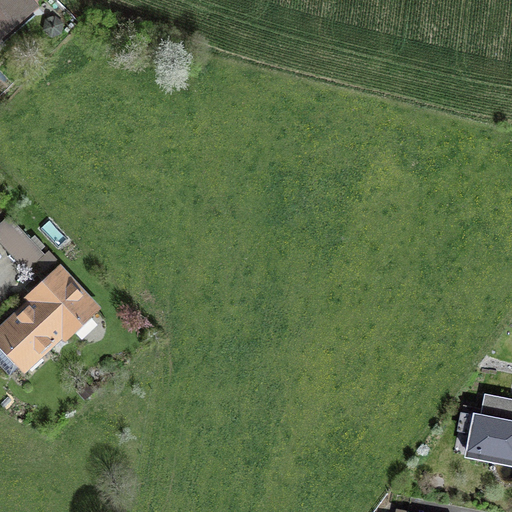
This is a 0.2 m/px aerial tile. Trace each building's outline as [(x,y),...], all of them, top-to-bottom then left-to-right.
[(0,0),(0,30),(27,7),(25,5),(30,0),(0,0)] [(8,217),(0,224),(0,239),(28,269),(43,254),(8,217)] [(31,298),(34,301),(62,331),(65,334),(93,308),(59,271),(31,298)] [(57,335),(62,331),(34,301),(0,333),(0,339),(24,366),(57,335)] [(481,409),(511,415),(511,398),(484,393),(481,409)] [(511,458),(511,421),(475,415),(468,455),(487,459),(487,454),(511,458)]
